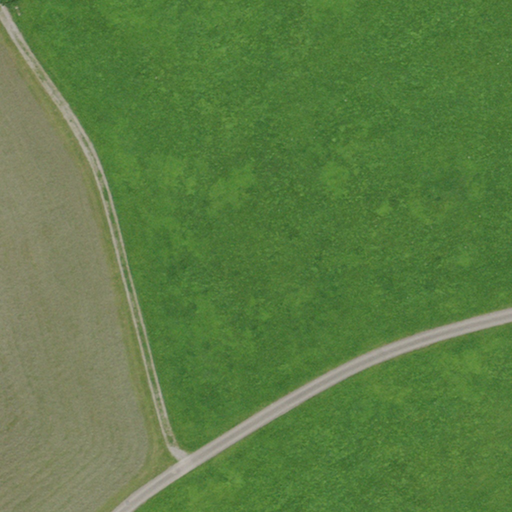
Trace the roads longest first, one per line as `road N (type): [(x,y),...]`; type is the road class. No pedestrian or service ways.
road 1 (track): [(191,464),(169,440),(103,176),(0,5)]
road 2 (track): [(511,317),(350,370),(125,511)]
